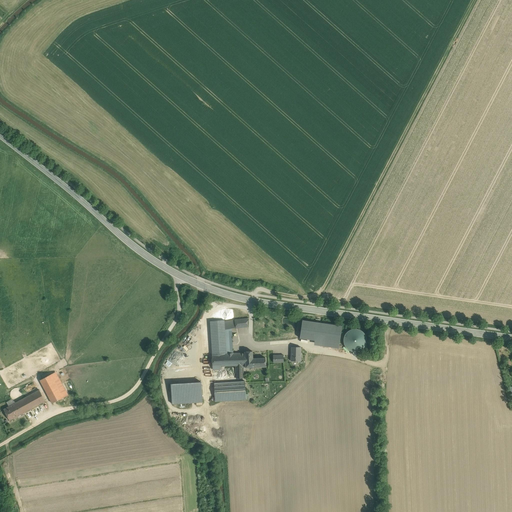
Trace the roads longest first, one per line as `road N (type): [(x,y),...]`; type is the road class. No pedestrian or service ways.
road 1 (secondary): [(511,338),(253,300),(196,283),(146,256),(0,135)]
road 2 (track): [(253,300),(262,289),(297,296),(322,290),(476,0)]
road 3 (track): [(289,342),(382,363),(388,320)]
